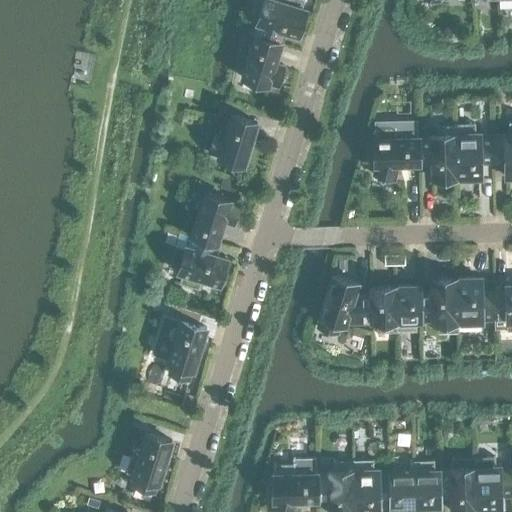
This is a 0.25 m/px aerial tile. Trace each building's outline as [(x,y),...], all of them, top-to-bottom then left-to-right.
[(255,34),(281,42),(284,30),(298,35),(306,9),(302,7),(303,0),(282,0),(282,1),(278,0),(262,0),(256,22),(258,22),(255,34)] [(274,63),(281,42),(255,34),(242,76),(268,84),(268,82),(278,85),(284,66),(274,63)] [(216,156),(244,165),(257,121),(231,113),(224,135),(213,132),(207,151),(217,154),(216,156)] [(492,134),(493,161),(505,161),(505,175),(511,175),(511,121),(509,121),(509,131),(504,131),(504,134),(492,134)] [(475,122),(455,123),(456,177),(481,176),(481,162),(493,161),(492,134),(480,134),(480,132),(475,132),(475,122)] [(430,135),(418,136),(419,163),(431,163),(431,177),(456,177),(455,123),(435,123),(435,133),(430,133),(430,135)] [(419,163),(418,136),(396,136),(396,126),(376,127),(376,137),(374,137),(374,164),(377,164),(374,174),(394,179),(398,163),(419,163)] [(225,188),(233,191),(236,181),(228,179),(225,188)] [(204,191),(191,234),(217,242),(224,221),(233,224),(239,204),(230,201),(230,199),(204,191)] [(217,242),(191,234),(188,245),(186,245),(184,248),(175,245),(169,264),(178,267),(177,271),(182,272),(179,282),(198,288),(201,278),(220,284),(228,258),(214,253),(217,242)] [(395,264),(395,253),(384,254),(385,264),(395,264)] [(405,253),(395,253),(395,264),(405,263),(405,253)] [(346,322),(372,321),(371,294),(354,294),(358,282),(332,274),(321,316),(318,326),(337,332),(340,322),(345,324),(346,322)] [(481,276),(456,277),(457,321),(458,321),(482,320),(482,318),(494,318),(493,291),(481,291),(481,276)] [(457,321),(456,277),(431,278),(432,292),(420,292),(420,293),(420,320),(432,319),(432,322),(437,322),(438,332),(458,331),(458,321),(457,321)] [(420,293),(420,292),(420,284),(395,285),(396,330),(416,330),(416,320),(420,320),(420,293)] [(511,284),(505,284),(506,290),(493,291),(494,318),(506,317),(506,320),(511,319),(511,284)] [(371,294),(372,321),(376,321),(376,331),(396,330),(395,285),(371,285),(371,294)] [(180,307),(167,303),(164,314),(177,318),(180,307)] [(172,363),(169,373),(188,379),(191,369),(193,370),(206,326),(180,318),(167,361),(172,363)] [(137,476),(134,485),(154,491),(157,482),(159,482),(172,439),(146,431),(138,457),(131,455),(126,471),(133,473),(132,474),(137,476)] [(474,456),(474,465),(475,465),(476,510),(501,509),(501,494),(511,494),(511,466),(500,467),(500,465),(495,465),(495,455),(474,456)] [(391,497),(390,470),(378,470),(378,468),(373,468),(373,458),(353,459),(354,511),(379,511),(379,497),(390,497),(391,497)] [(317,472),(317,499),(329,499),(329,511),(354,511),(353,459),(333,459),(334,469),(329,469),(329,471),(317,472)] [(413,459),(414,469),(415,505),(440,504),(440,496),(439,496),(438,469),(434,469),(434,459),(413,459)] [(292,511),(296,499),(317,499),(317,472),(294,472),(294,462),(274,463),(274,473),(272,473),(273,500),(275,500),(273,510),(281,511),(292,511)] [(450,468),(438,469),(439,496),(440,496),(451,496),(451,510),(476,510),(475,465),(474,465),(450,466),(450,468)] [(391,506),(415,505),(414,469),(390,470),(391,497),(390,497),(391,506)] [(91,496),(89,503),(100,506),(102,500),(91,496)]
